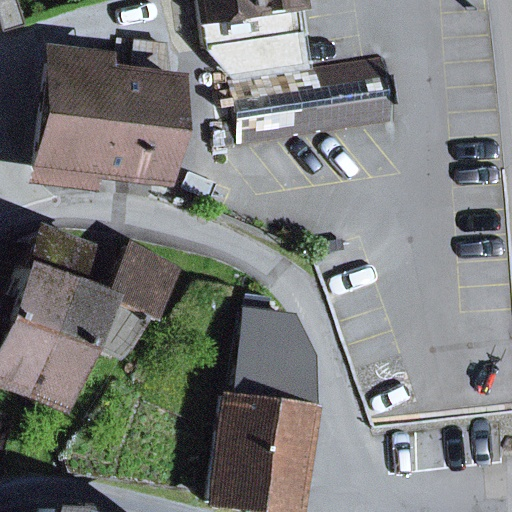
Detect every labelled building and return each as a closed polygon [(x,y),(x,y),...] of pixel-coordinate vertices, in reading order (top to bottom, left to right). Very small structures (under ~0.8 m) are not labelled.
[(292,0),(192,0),(199,49),(298,35),(292,0)] [(226,82),(303,70),(298,35),(199,49),(226,82)] [(43,65),(32,168),(159,184),(171,81),(165,81),(160,47),(113,41),(109,73),(43,65)] [(303,70),(226,82),(236,146),(392,123),(383,59),(303,70)] [(0,380),(22,389),(63,288),(69,290),(84,250),(44,235),(28,241),(0,303),(0,380)] [(123,248),(96,301),(69,290),(63,288),(22,389),(60,404),(84,340),(119,359),(171,274),(123,248)] [(260,511),(286,511),(303,411),(303,357),(286,319),(238,313),(226,398),(221,397),(204,503),(260,511)]
